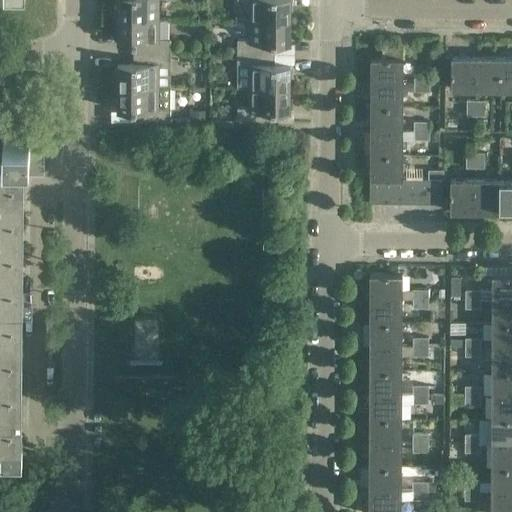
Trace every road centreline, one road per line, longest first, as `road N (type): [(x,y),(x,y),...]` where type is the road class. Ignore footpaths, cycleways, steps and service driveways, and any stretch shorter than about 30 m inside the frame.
road 1 (residential): [(69,511),(76,0)]
road 2 (residential): [(331,511),(328,242)]
road 3 (residential): [(328,242),(330,6)]
road 4 (residential): [(511,241),(328,242)]
road 5 (residential): [(511,8),(330,6)]
